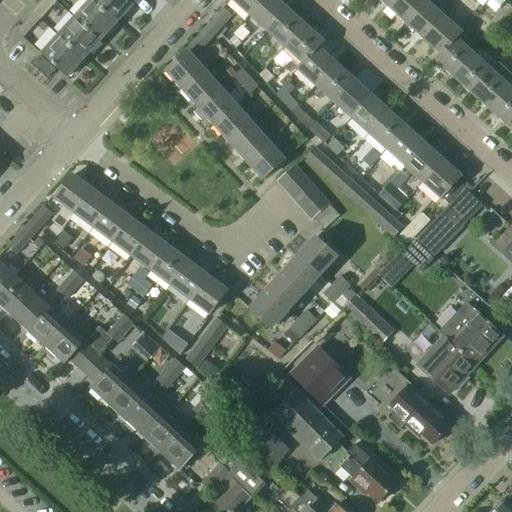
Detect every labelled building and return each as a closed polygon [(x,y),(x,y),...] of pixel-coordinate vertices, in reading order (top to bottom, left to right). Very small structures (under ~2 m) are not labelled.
[(56,0),(45,0),(33,13),(40,20),(57,1),(56,0)] [(91,0),(89,0),(75,17),(100,41),(116,23),(91,0)] [(91,0),(116,23),(133,4),(128,0),(91,0)] [(234,0),(251,14),(263,0),(234,0)] [(275,0),(263,0),(251,14),(269,31),(287,10),(275,0)] [(422,0),(392,0),(388,5),(406,21),(423,1),(422,0)] [(503,0),(490,0),(487,5),(495,12),(505,2),(503,0)] [(423,1),(406,21),(423,37),(441,17),(423,1)] [(224,8),(210,23),(219,31),(233,16),(224,8)] [(287,10),(269,31),(287,47),(305,26),(287,10)] [(23,38),(40,20),(33,13),(16,32),(23,38)] [(75,17),(58,36),(83,59),(100,41),(75,17)] [(441,17),(423,37),(441,53),(453,39),(454,40),(459,33),(441,17)] [(305,26),(287,47),(303,62),(317,47),(318,49),(323,43),(305,26)] [(205,29),(190,45),(199,53),(214,38),(205,29)] [(83,59),(58,36),(41,54),(67,77),(83,59)] [(234,37),(230,41),(236,48),(241,44),(234,37)] [(441,53),(436,59),(454,75),(471,55),(454,40),(453,39),(441,53)] [(304,62),(298,68),(317,85),(336,64),(318,49),(317,47),(303,62),(304,62)] [(188,53),(168,71),(184,89),(204,71),(188,53)] [(40,55),(32,64),(48,79),(56,70),(40,55)] [(471,55),(454,75),(471,91),(489,71),(471,55)] [(489,71),(471,91),(489,108),(507,88),(511,82),(511,75),(497,62),(489,71)] [(317,85),(335,101),(353,80),(336,64),(317,85)] [(230,68),(222,76),(227,82),(236,74),(230,68)] [(204,71),(184,89),(200,107),(220,89),(204,71)] [(353,80),(335,101),(353,117),(371,97),(353,80)] [(511,91),(507,88),(489,108),(507,124),(511,118),(511,91)] [(220,89),(200,107),(216,124),(236,107),(220,89)] [(371,97),(353,117),(370,133),(389,113),(371,97)] [(236,107),(216,124),(232,142),(252,124),(236,107)] [(298,107),(293,111),(300,119),(305,114),(298,107)] [(389,113),(370,133),(388,149),(407,129),(389,113)] [(316,122),(309,129),(314,134),(321,127),(316,122)] [(252,124),(232,142),(247,160),(267,142),(252,124)] [(407,129),(388,149),(406,166),(425,145),(407,129)] [(267,142),(247,160),(264,178),(284,160),(267,142)] [(425,145),(406,166),(424,182),(442,161),(425,145)] [(311,163),(320,152),(314,147),(305,158),(311,163)] [(311,163),(317,169),(327,158),(320,152),(311,163)] [(317,169),(323,175),(333,164),(327,158),(317,169)] [(442,161),(424,182),(442,198),(449,205),(465,189),(466,188),(465,187),(458,180),(461,177),(442,161)] [(286,190),(304,173),(296,164),(278,181),(286,190)] [(323,175),(330,181),(339,170),(333,164),(323,175)] [(330,181),(336,187),(346,176),(339,170),(330,181)] [(286,190),(294,199),(313,183),(304,173),(286,190)] [(72,176),(56,198),(76,213),(92,191),(72,176)] [(336,187),(342,192),(352,181),(346,176),(336,187)] [(342,192),(349,198),(358,187),(352,181),(342,192)] [(294,199),(303,209),(321,192),(313,183),(294,199)] [(390,183),(379,195),(391,206),(392,205),(397,210),(407,199),(390,183)] [(467,183),(465,187),(466,188),(470,192),(473,188),(467,183)] [(349,198),(355,204),(365,193),(358,187),(349,198)] [(449,205),(446,209),(463,226),(483,206),(465,189),(449,205)] [(92,191),(76,213),(95,227),(111,205),(92,191)] [(314,219),(330,205),(331,203),(321,192),(303,209),(313,220),(314,219)] [(355,204),(362,210),(371,199),(365,193),(355,204)] [(362,210),(368,216),(378,204),(371,199),(362,210)] [(368,216),(374,221),(384,210),(378,204),(368,216)] [(111,205),(95,227),(112,240),(129,218),(111,205)] [(340,215),(330,205),(314,219),(324,229),(340,215)] [(44,206),(38,213),(47,222),(54,214),(44,206)] [(374,221),(381,227),(390,216),(384,210),(374,221)] [(38,213),(31,221),(40,229),(47,222),(38,213)] [(381,227),(387,233),(397,222),(390,216),(381,227)] [(129,218),(112,240),(133,256),(150,234),(129,218)] [(403,228),(397,222),(387,233),(393,239),(403,228)] [(429,226),(417,239),(431,253),(444,239),(429,226)] [(25,227),(16,237),(26,245),(35,236),(25,227)] [(511,227),(498,243),(511,255),(511,254),(511,227)] [(62,234),(55,242),(64,250),(71,242),(62,234)] [(150,234),(133,256),(152,270),(169,248),(150,234)] [(26,245),(16,237),(8,246),(17,255),(26,245)] [(316,237),(300,256),(320,274),(336,255),(316,237)] [(422,270),(435,258),(415,239),(403,252),(422,270)] [(169,248),(152,270),(172,284),(188,262),(169,248)] [(79,252),(73,258),(84,267),(90,259),(79,252)] [(300,256),(284,274),(304,292),(320,274),(300,256)] [(0,294),(17,277),(0,261),(0,294)] [(188,262),(172,284),(191,299),(207,277),(188,262)] [(74,271),(66,281),(76,290),(84,280),(74,271)] [(284,274),(268,292),(288,310),(304,292),(284,274)] [(341,276),(332,285),(349,301),(355,294),(350,290),(349,291),(348,290),(351,286),(341,276)] [(0,294),(0,305),(12,317),(34,293),(17,277),(0,294)] [(207,277),(191,299),(210,313),(227,291),(207,277)] [(76,290),(66,281),(57,291),(68,300),(76,290)] [(349,301),(332,285),(322,295),(341,312),(343,310),(343,309),(342,308),(349,301)] [(268,292),(252,310),(272,328),(288,310),(268,292)] [(12,317),(30,333),(52,309),(34,293),(12,317)] [(395,332),(355,294),(349,301),(342,308),(343,309),(343,310),(381,346),(395,332)] [(470,320),(450,342),(476,366),(503,337),(471,307),(464,315),(470,320)] [(30,333),(47,348),(69,324),(52,309),(30,333)] [(307,310),(296,322),(305,331),(316,320),(307,310)] [(123,316),(116,324),(126,334),(134,325),(123,316)] [(216,318),(186,360),(196,369),(228,327),(216,318)] [(305,331),(296,322),(284,334),(294,344),(305,331)] [(69,360),(78,368),(95,350),(86,342),(87,341),(69,324),(47,348),(65,365),(69,360)] [(126,334),(116,324),(106,336),(117,345),(126,334)] [(145,333),(133,346),(149,361),(160,348),(145,333)] [(426,355),(418,364),(449,394),(476,366),(450,342),(444,336),(426,355)] [(275,342),(268,351),(278,359),(286,351),(275,342)] [(315,346),(289,372),(320,403),(347,376),(315,346)] [(170,356),(161,348),(152,359),(157,364),(163,363),(170,356)] [(78,368),(87,377),(104,358),(95,350),(78,368)] [(139,373),(131,365),(123,374),(113,365),(112,366),(104,358),(87,377),(96,385),(91,389),(109,406),(131,382),(131,381),(139,373)] [(174,359),(166,369),(176,379),(184,369),(174,359)] [(176,379),(166,369),(157,380),(168,389),(176,379)] [(260,401),(271,411),(240,441),(254,455),(256,452),(272,469),(290,452),(270,432),(281,421),(318,458),(341,435),(315,409),(320,403),(289,372),(260,401)] [(131,382),(109,406),(126,422),(149,398),(153,394),(145,387),(141,391),(131,382)] [(402,430),(406,425),(420,439),(423,436),(433,445),(450,427),(436,413),(438,411),(427,401),(426,403),(410,387),(392,406),(395,409),(388,417),(402,430)] [(210,392),(201,401),(211,410),(219,401),(210,392)] [(149,398),(126,422),(144,438),(166,414),(170,410),(153,394),(149,398)] [(211,410),(201,401),(192,411),(202,420),(211,410)] [(166,414),(144,438),(162,454),(184,430),(192,422),(174,406),(170,410),(166,414)] [(202,447),(184,430),(162,454),(180,471),(202,447)] [(210,451),(221,462),(231,472),(229,474),(254,498),(267,486),(221,441),(210,451)] [(372,459),(356,444),(348,452),(352,455),(342,465),(355,477),(353,480),(367,494),(370,491),(380,502),(398,484),(383,470),(385,468),(374,457),(372,459)] [(212,493),(229,474),(231,472),(221,462),(220,463),(202,484),(212,493)] [(224,509),(226,507),(232,509),(240,507),(251,495),(233,479),(214,500),(224,509)] [(315,511),(301,498),(290,488),(278,501),(289,511),(315,511)] [(301,498),(315,511),(344,511),(338,505),(331,511),(308,490),(301,498)] [(511,511),(511,510),(505,503),(502,506),(500,503),(491,511),(511,511)]
